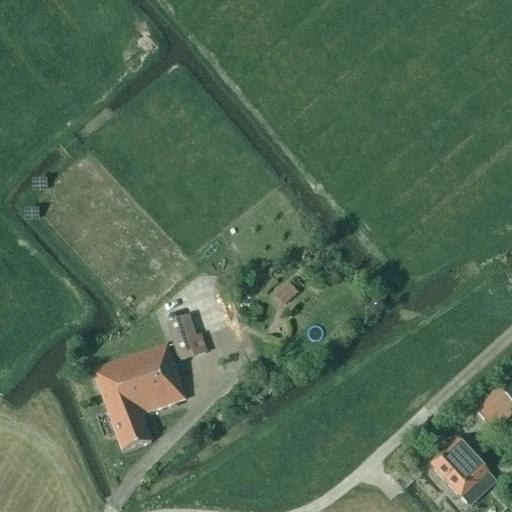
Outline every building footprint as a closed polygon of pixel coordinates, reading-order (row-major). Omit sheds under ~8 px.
[(283,308),(296,296),(288,287),(275,299),(283,308)] [(180,365),(205,356),(199,339),(195,340),(188,320),(167,327),(180,365)] [(142,418),(177,406),(184,404),(179,387),(181,386),(167,347),(94,372),(123,456),(151,445),(142,420),(143,420),(142,418)] [(511,380),(475,413),(486,425),(510,404),(511,402),(511,380)] [(476,486),(473,482),(484,472),(487,476),(488,475),(457,442),(457,443),(460,446),(449,457),(446,453),(431,468),(461,500),(476,486)]
